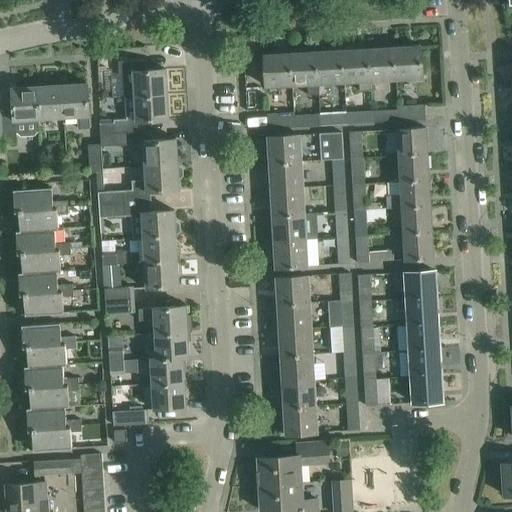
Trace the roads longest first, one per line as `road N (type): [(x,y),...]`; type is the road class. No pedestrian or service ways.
road 1 (residential): [(222,433),(199,0)]
road 2 (residential): [(478,418),(456,0)]
road 3 (residential): [(0,42),(198,0)]
road 4 (residential): [(151,511),(154,438),(222,433)]
